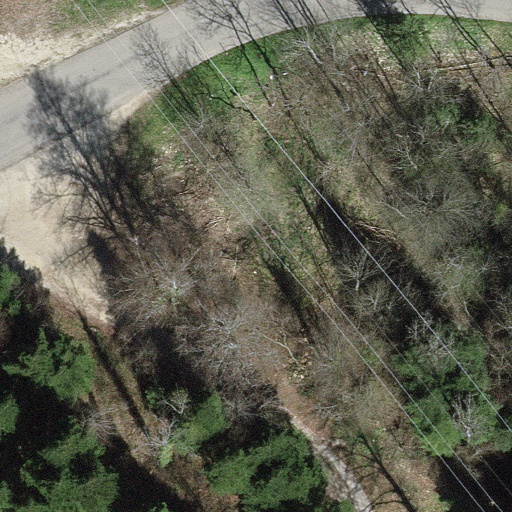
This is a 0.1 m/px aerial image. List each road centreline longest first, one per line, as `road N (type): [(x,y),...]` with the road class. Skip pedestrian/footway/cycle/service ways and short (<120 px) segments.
road 1 (track): [(29,116),(183,330),(358,480),(368,511)]
road 2 (unclassified): [(262,0),(220,13),(0,130)]
